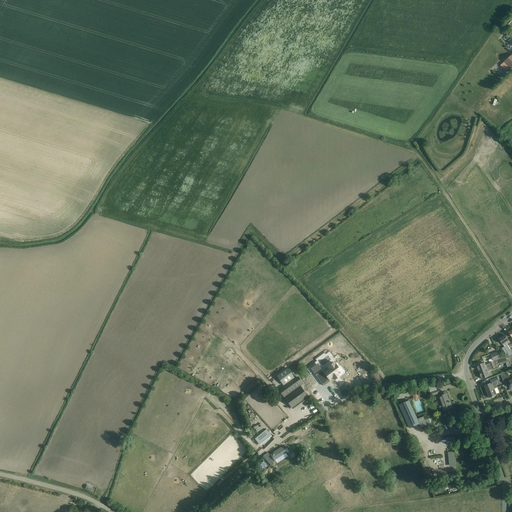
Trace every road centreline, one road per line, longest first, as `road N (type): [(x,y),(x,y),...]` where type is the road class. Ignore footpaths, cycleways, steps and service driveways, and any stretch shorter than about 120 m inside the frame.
road 1 (track): [(511,298),(407,146)]
road 2 (unknown): [(201,511),(298,416)]
road 3 (unclassified): [(479,414),(467,357),(511,315)]
